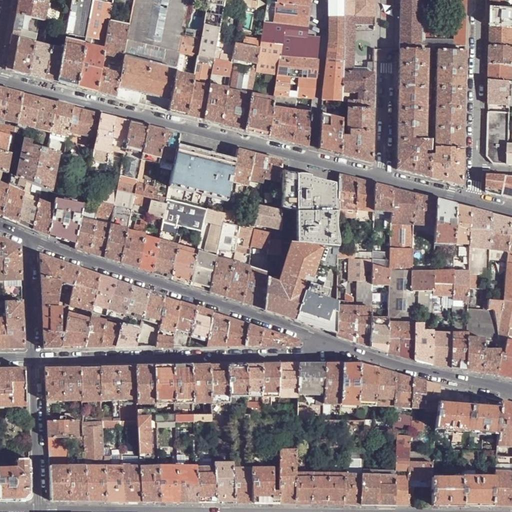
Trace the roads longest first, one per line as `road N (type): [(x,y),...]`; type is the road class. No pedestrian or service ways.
road 1 (residential): [(382,175),(0,78)]
road 2 (tertiary): [(32,243),(349,352)]
road 3 (residential): [(349,352),(34,357)]
road 4 (residential): [(480,0),(474,169)]
road 5 (tertiary): [(349,352),(511,393)]
road 6 (residential): [(34,357),(39,509)]
road 7 (residential): [(382,175),(385,49)]
